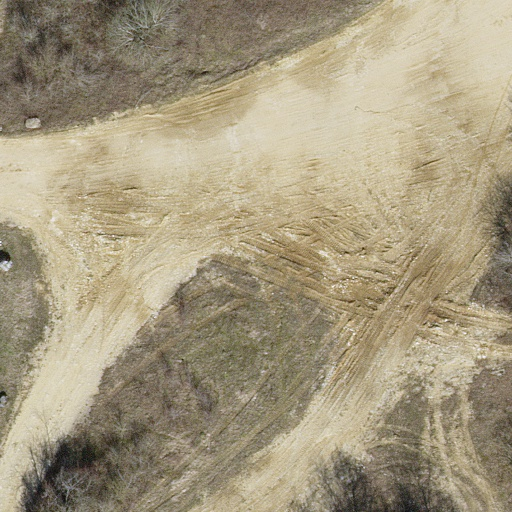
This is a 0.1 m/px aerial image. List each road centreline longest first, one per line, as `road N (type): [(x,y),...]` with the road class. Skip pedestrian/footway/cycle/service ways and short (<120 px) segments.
road 1 (track): [(509,0),(505,61),(386,374),(477,511)]
road 2 (track): [(0,179),(153,181),(511,59)]
road 3 (track): [(153,181),(24,443),(5,511)]
road 4 (track): [(386,374),(275,495)]
